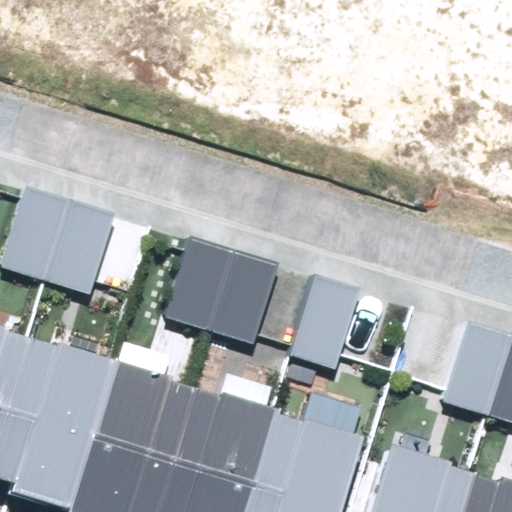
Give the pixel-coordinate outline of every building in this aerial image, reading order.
[(511,126),(491,120),(480,153),(511,163),(511,126)] [(18,187),(0,248),(0,268),(111,301),(134,221),(18,187)] [(172,232),(148,312),(263,346),(287,266),(172,232)] [(287,266),(263,346),(364,375),(387,295),(287,266)] [(511,333),(467,320),(442,399),(511,420),(511,333)] [(0,324),(0,477),(15,482),(12,490),(71,508),(69,511),(342,511),(364,438),(280,413),(282,408),(223,391),(221,398),(170,383),(172,376),(60,342),(58,349),(6,333),(8,326),(0,324)] [(467,511),(478,477),(479,475),(451,466),(452,462),(390,443),(369,511),(467,511)] [(467,511),(511,511),(511,480),(502,477),(500,483),(478,477),(467,511)]
